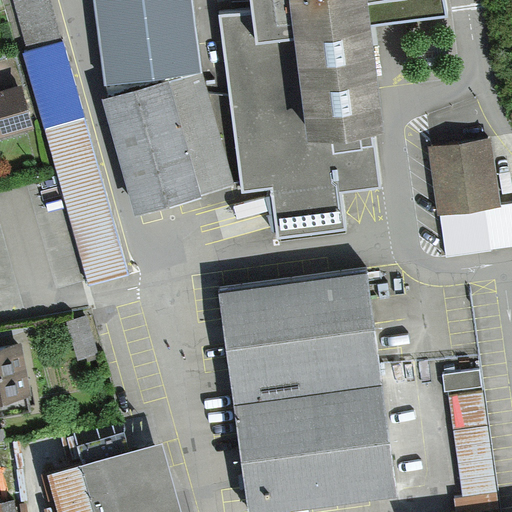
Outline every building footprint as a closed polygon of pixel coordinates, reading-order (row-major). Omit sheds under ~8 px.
[(13,0),(29,51),(64,41),(51,0),(13,0)] [(189,0),(94,0),(106,90),(198,69),(189,0)] [(244,0),(246,8),(217,13),(239,188),(268,184),(272,235),(342,224),(337,189),(378,183),(369,123),(376,123),(360,20),(441,9),(438,0),(244,0)] [(86,118),(64,41),(29,51),(23,53),(44,130),(86,118)] [(105,98),(141,225),(160,220),(157,208),(176,202),(180,215),(233,200),(228,184),(229,183),(198,72),(105,98)] [(0,132),(24,126),(12,86),(0,89),(0,132)] [(88,285),(128,275),(86,118),(44,130),(88,285)] [(482,136),(426,146),(445,255),(511,242),(511,201),(494,205),(482,136)] [(396,492),(368,273),(220,292),(249,511),(396,492)] [(69,320),(81,359),(102,353),(90,313),(69,320)] [(22,341),(0,345),(0,402),(33,396),(22,341)] [(463,509),(494,504),(475,368),(443,373),(463,509)] [(180,511),(161,443),(142,449),(46,476),(56,511),(180,511)] [(0,511),(18,511),(17,502),(0,504),(0,511)]
